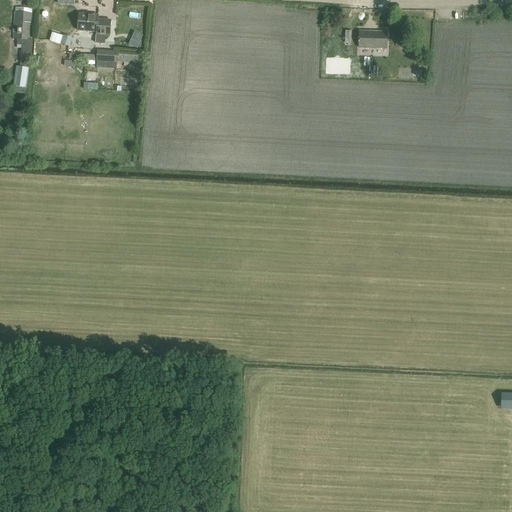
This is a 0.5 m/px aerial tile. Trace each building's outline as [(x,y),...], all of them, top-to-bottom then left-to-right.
[(13,39),(17,39),(29,40),(31,14),(15,13),(13,39)] [(78,30),(96,32),(96,35),(110,36),(111,20),(103,19),(103,17),(97,17),(97,16),(80,15),(78,30)] [(358,49),(386,49),(387,32),(359,32),(358,49)] [(68,47),(71,38),(64,35),(63,36),(57,34),(54,42),(68,47)] [(29,40),(17,39),(17,45),(22,45),(21,61),(30,61),(31,40),(29,40)] [(97,51),(97,61),(140,64),(141,53),(97,51)] [(18,67),(15,87),(25,89),(28,69),(18,67)]
